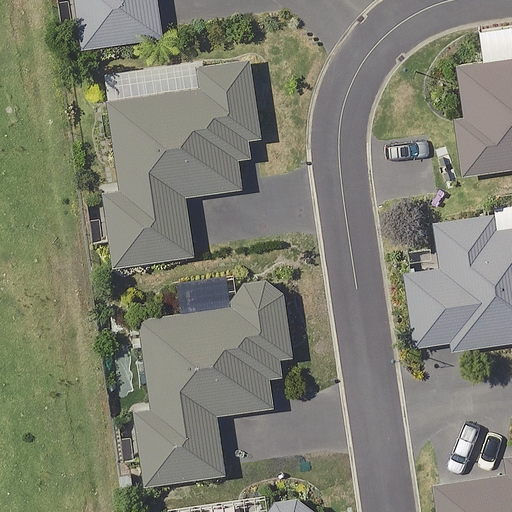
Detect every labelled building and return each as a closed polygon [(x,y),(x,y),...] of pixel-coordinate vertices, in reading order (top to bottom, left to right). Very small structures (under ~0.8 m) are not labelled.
[(79,0),(85,43),(166,32),(161,0),(79,0)] [(511,23),(478,28),(484,69),(460,73),(467,122),(458,123),(467,181),(511,173),(511,23)] [(250,143),(260,142),(260,136),(248,55),(199,62),(107,75),(120,194),(102,196),(111,260),(193,248),(187,201),(243,193),(239,161),(252,159),(250,143)] [(143,314),(152,385),(154,407),(134,410),(140,462),(143,485),(223,475),(216,412),(274,405),(271,382),(284,381),(280,349),(297,347),(291,300),(300,299),(296,267),(269,270),(271,281),(175,292),(177,310),(143,314)] [(511,511),(511,462),(504,464),(506,479),(436,490),(439,511),(511,511)] [(312,511),(311,502),(262,509),(262,511),(312,511)]
